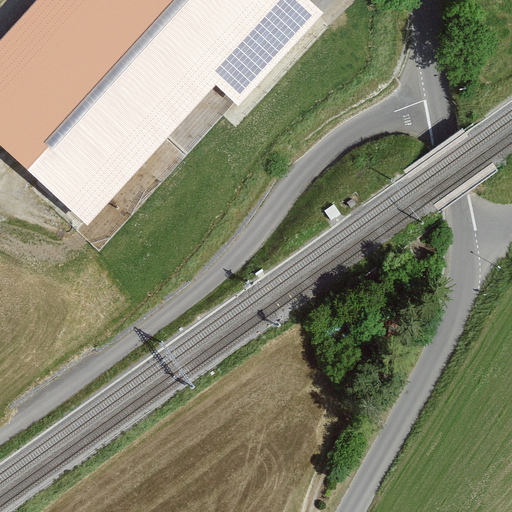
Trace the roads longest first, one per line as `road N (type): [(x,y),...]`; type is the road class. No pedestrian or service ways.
road 1 (track): [(0,440),(221,270),(320,153),(366,123),(438,95)]
road 2 (residential): [(348,511),(437,351),(463,273),(425,0)]
